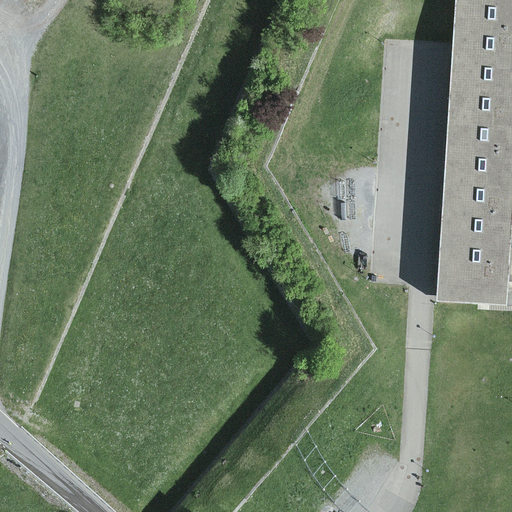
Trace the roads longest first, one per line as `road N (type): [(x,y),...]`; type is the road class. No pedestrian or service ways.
road 1 (track): [(0,91),(18,155),(0,273)]
road 2 (secondary): [(99,511),(0,424)]
